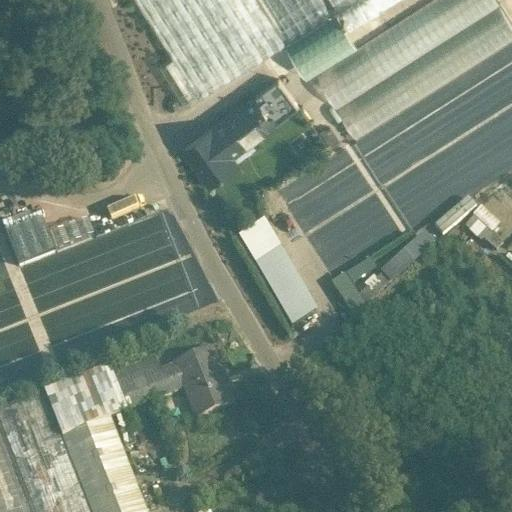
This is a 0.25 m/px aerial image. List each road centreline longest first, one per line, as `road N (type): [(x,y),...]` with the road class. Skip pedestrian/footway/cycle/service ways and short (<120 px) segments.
road 1 (unclassified): [(98,0),(190,230),(365,511)]
road 2 (track): [(190,230),(0,189)]
